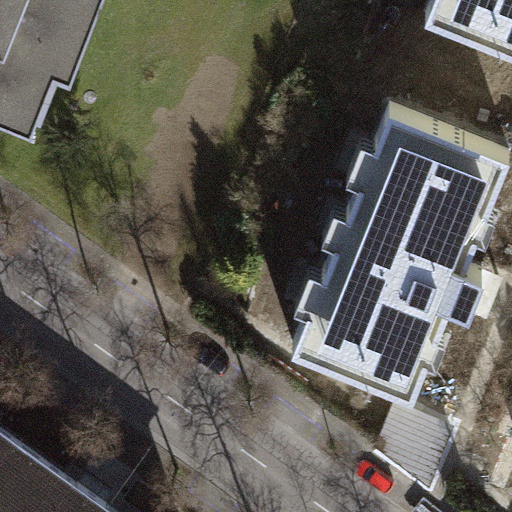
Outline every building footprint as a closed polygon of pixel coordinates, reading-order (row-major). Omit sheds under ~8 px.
[(101,0),(0,0),(0,95),(46,115),(69,58),(77,62),(79,57),(101,0)] [(511,0),(445,0),(437,20),(511,50),(511,0)] [(489,211),(510,158),(395,113),(379,153),(366,148),(352,182),(366,188),(355,216),(340,210),(326,245),(341,251),(330,279),(315,273),(299,314),(314,320),(303,350),(418,394),(430,364),(437,366),(447,341),(439,338),(452,306),(476,316),(491,276),(467,267),(479,235),(491,240),(500,216),(489,211)] [(436,491),(461,432),(403,409),(385,454),(436,491)] [(0,511),(7,511),(48,456),(0,421),(0,511)] [(125,511),(48,456),(7,511),(125,511)]
